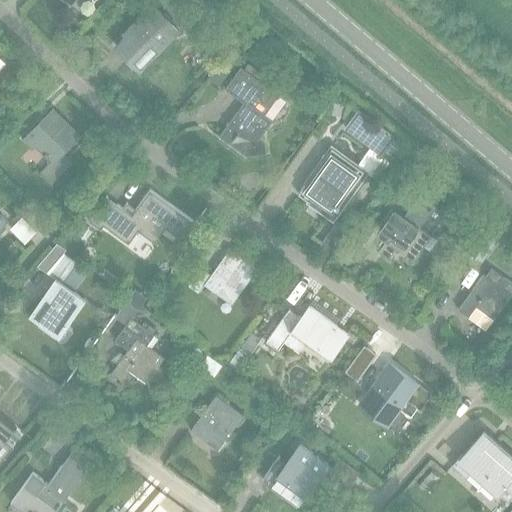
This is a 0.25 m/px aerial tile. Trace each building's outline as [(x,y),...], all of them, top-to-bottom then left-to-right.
[(154,8),(115,46),(139,70),(178,31),(154,8)] [(193,34),(212,52),(222,42),(203,24),(193,34)] [(247,50),(259,37),(250,29),(238,42),(247,50)] [(263,139),(260,137),(273,121),(264,114),(279,94),(241,66),(224,89),(242,102),(242,104),(218,136),(229,144),(246,155),(265,152),(263,139)] [(342,123),(352,107),(342,101),(332,117),(342,123)] [(357,108),(343,128),(369,146),(388,160),(390,162),(402,146),(391,138),(393,134),(357,108)] [(23,140),(30,147),(34,144),(51,161),(41,172),(50,181),(69,163),(61,154),(78,137),(52,111),(23,140)] [(332,148),(298,194),(309,202),(317,191),(334,204),(352,178),(339,169),(346,159),(332,148)] [(106,196),(88,220),(100,229),(103,225),(128,243),(137,230),(154,242),(165,227),(181,239),(194,222),(149,189),(135,209),(126,202),(122,208),(106,196)] [(419,226),(426,216),(437,224),(444,214),(418,196),(403,216),(395,210),(392,210),(380,227),(380,230),(389,236),(378,251),(389,259),(396,249),(413,261),(424,247),(429,251),(437,241),(431,237),(432,236),(419,226)] [(21,218),(11,229),(24,242),(35,232),(21,218)] [(482,261),(500,236),(488,226),(469,252),(482,261)] [(210,274),(201,267),(188,285),(198,292),(204,284),(231,304),(257,269),(229,248),(210,274)] [(40,322),(43,317),(60,330),(83,299),(64,285),(79,265),(61,252),(46,272),(56,279),(29,314),(40,322)] [(491,322),(493,319),(511,292),(511,283),(491,268),(486,275),(483,273),(457,309),(468,317),(477,323),(482,325),(487,324),(491,322)] [(421,286),(428,292),(434,285),(427,278),(421,286)] [(346,333),(336,326),(308,305),(300,317),(288,309),(265,341),(277,350),(283,342),(297,352),(305,341),(327,358),(346,333)] [(160,367),(157,365),(163,357),(146,344),(153,334),(130,317),(114,340),(127,349),(110,372),(120,380),(128,370),(145,382),(147,379),(150,381),(162,379),(160,367)] [(250,355),(260,339),(250,332),(239,348),(250,355)] [(220,354),(224,344),(212,339),(208,349),(220,354)] [(174,352),(187,369),(200,359),(188,342),(174,352)] [(375,354),(364,346),(350,365),(361,373),(375,354)] [(214,376),(219,369),(222,365),(207,355),(199,366),(214,376)] [(389,363),(362,398),(359,401),(387,421),(397,409),(408,395),(417,402),(425,390),(389,363)] [(179,390),(172,400),(180,406),(187,397),(179,390)] [(243,415),(215,394),(189,430),(217,450),(243,415)] [(0,460),(12,446),(5,440),(12,432),(19,438),(19,437),(13,431),(0,420),(0,460)] [(511,454),(483,429),(451,464),(465,477),(472,470),(498,493),(506,484),(511,489),(511,454)] [(301,501),(322,472),(327,465),(300,445),(285,464),(278,459),(279,457),(278,456),(262,478),(263,478),(265,476),(273,481),(269,487),(268,486),(267,487),(282,498),(282,497),(281,496),(288,486),(303,497),(300,500),(301,501)] [(52,511),(77,479),(89,462),(72,450),(60,466),(46,484),(31,472),(8,502),(21,511),(52,511)] [(338,456),(319,481),(340,496),(359,471),(338,456)]
